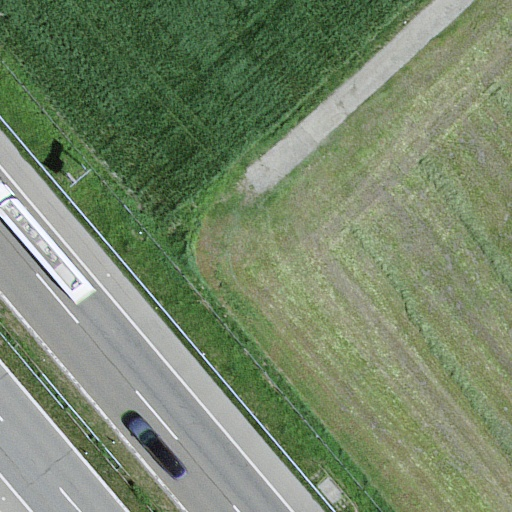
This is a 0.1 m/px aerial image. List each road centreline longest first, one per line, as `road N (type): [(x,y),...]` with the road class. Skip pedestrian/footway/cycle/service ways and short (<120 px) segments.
road 1 (motorway): [(239,511),(0,226)]
road 2 (track): [(460,0),(263,182)]
